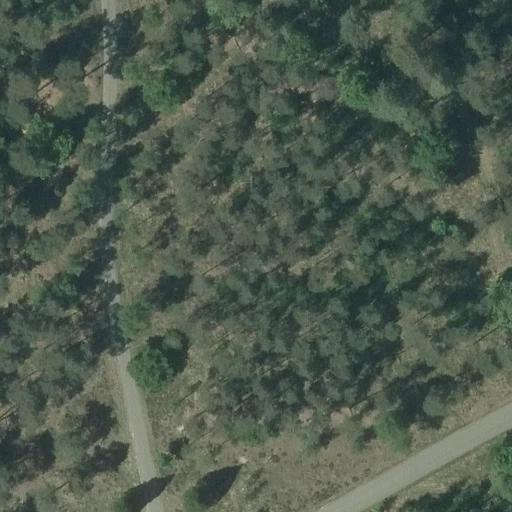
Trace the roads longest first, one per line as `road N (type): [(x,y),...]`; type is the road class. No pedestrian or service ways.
road 1 (unclassified): [(154,511),(106,291),(101,0)]
road 2 (unclassified): [(333,511),(511,415)]
